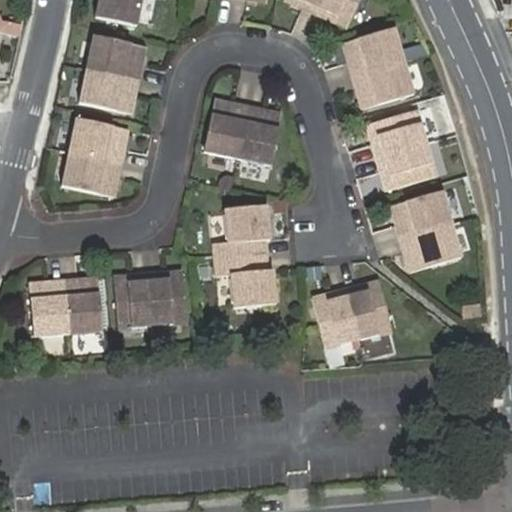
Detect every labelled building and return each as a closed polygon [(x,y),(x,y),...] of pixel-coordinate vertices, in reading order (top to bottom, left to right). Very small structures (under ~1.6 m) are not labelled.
[(98,0),(98,5),(104,6),(101,19),(136,27),(141,0),(98,0)] [(320,0),(282,0),(282,2),(314,15),(320,0)] [(357,0),(320,0),(314,15),(346,29),(357,0)] [(98,5),(95,18),(101,19),(104,6),(98,5)] [(20,25),(0,20),(0,31),(18,35),(20,25)] [(391,29),(340,43),(350,76),(401,62),(391,29)] [(143,47),(91,36),(84,70),(136,82),(143,47)] [(401,62),(350,76),(360,110),(411,95),(401,62)] [(136,82),(84,70),(76,104),(128,115),(136,82)] [(214,100),(202,152),(236,160),(247,108),(214,100)] [(270,167),(281,115),(247,108),(236,160),(270,167)] [(423,143),(414,109),(363,124),(373,157),(423,143)] [(125,133),(73,121),(66,155),(117,166),(125,133)] [(433,176),(423,143),(373,157),(382,191),(433,176)] [(117,166),(66,155),(58,189),(110,200),(117,166)] [(438,191),(388,207),(398,240),(449,224),(438,191)] [(215,264),(265,259),(264,244),(269,244),(267,224),(261,224),(260,210),(224,213),(227,246),(213,247),(215,264)] [(408,273),(459,257),(449,224),(398,240),(408,273)] [(266,274),(265,259),(215,264),(216,280),(230,279),(233,312),(269,309),(268,295),(274,294),(271,274),(266,274)] [(150,329),(185,326),(181,274),(146,277),(150,329)] [(146,277),(112,280),(115,332),(150,329),(146,277)] [(102,334),(97,281),(63,284),(67,337),(102,334)] [(28,287),(32,340),(67,337),(63,284),(28,287)] [(357,344),(390,336),(378,285),(344,294),(357,344)] [(323,353),(357,344),(344,294),(310,303),(323,353)]
